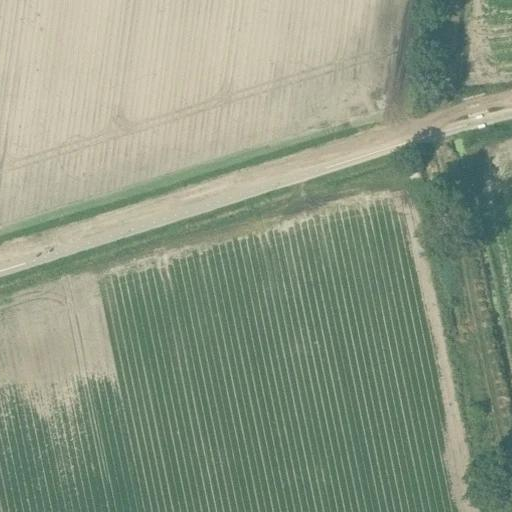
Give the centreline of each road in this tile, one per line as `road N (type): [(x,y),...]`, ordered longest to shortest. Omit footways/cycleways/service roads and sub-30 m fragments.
road 1 (track): [(511,102),(332,149),(0,257)]
road 2 (track): [(511,484),(438,136)]
road 3 (track): [(438,136),(452,0)]
